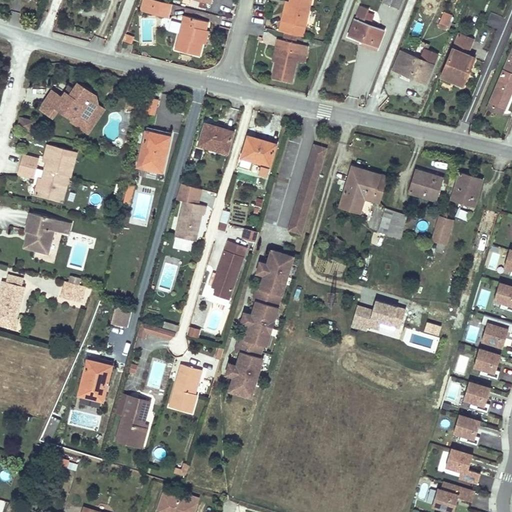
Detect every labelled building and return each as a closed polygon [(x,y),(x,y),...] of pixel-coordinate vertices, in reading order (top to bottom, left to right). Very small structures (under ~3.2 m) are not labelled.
[(174,4),(161,0),(153,0),(151,10),(170,16),(174,4)] [(290,0),(290,2),(287,14),(283,13),(279,31),(284,32),(298,36),(303,37),(311,0),(290,0)] [(402,0),(382,0),(382,2),(399,9),(402,0)] [(347,36),(371,46),(373,40),(379,43),(384,30),(364,23),(370,10),(360,6),(356,16),(354,19),(347,36)] [(94,17),(96,12),(85,8),(83,13),(94,17)] [(450,17),(443,15),(438,26),(445,29),(450,17)] [(205,30),(207,31),(210,22),(186,16),(176,49),(200,56),(204,43),(202,42),(205,30)] [(179,31),(181,21),(174,19),(171,29),(179,31)] [(297,40),(298,36),(284,32),(283,37),(297,40)] [(127,34),(124,41),(130,44),(133,36),(127,34)] [(465,70),(470,57),(466,55),(472,41),(459,35),(442,77),(462,85),(468,71),(465,70)] [(301,44),(278,38),(276,46),(279,47),(275,61),(272,77),(292,82),(297,60),(301,44)] [(307,45),(301,44),(297,60),(303,62),(307,45)] [(393,70),(424,83),(436,53),(424,48),(419,60),(400,52),(393,70)] [(473,59),(470,57),(465,70),(468,71),(473,59)] [(500,116),(511,88),(511,67),(505,65),(503,71),(502,71),(486,109),(500,116)] [(88,121),(100,105),(98,96),(81,84),(73,96),(68,92),(58,107),(75,119),(79,114),(88,121)] [(153,115),(157,101),(145,98),(144,102),(141,112),(153,115)] [(88,121),(79,114),(75,119),(73,122),(87,133),(105,109),(100,105),(88,121)] [(150,128),(153,115),(141,112),(138,126),(147,128),(150,129),(150,128)] [(33,133),(36,122),(20,117),(17,128),(33,133)] [(205,124),(198,145),(226,153),(232,132),(205,124)] [(147,128),(145,132),(154,134),(153,137),(169,141),(171,134),(150,128),(150,129),(147,128)] [(154,134),(145,132),(138,167),(161,172),(162,173),(169,141),(153,137),(154,134)] [(248,136),(242,157),(262,163),(259,173),(267,175),(276,145),(248,136)] [(51,145),(48,159),(47,161),(45,170),(43,179),(42,182),(39,181),(36,194),(62,201),(69,176),(70,176),(77,151),(51,145)] [(300,235),(325,151),(313,147),(288,232),(300,235)] [(39,159),(23,155),(19,173),(35,177),(37,168),(39,159)] [(161,172),(138,167),(136,174),(159,179),(161,172)] [(339,206),(353,211),(357,197),(363,199),(379,204),(387,178),(351,167),(346,183),(351,185),(349,189),(345,187),(339,206)] [(425,177),(426,175),(415,171),(409,193),(435,201),(439,186),(434,185),(435,180),(425,177)] [(441,180),(426,175),(425,177),(435,180),(434,185),(439,186),(441,180)] [(473,207),(474,203),(473,203),(476,191),(477,192),(481,181),(459,175),(451,200),(473,207)] [(184,200),(175,235),(196,240),(202,212),(204,213),(206,204),(198,203),(202,188),(181,180),(175,198),(184,200)] [(125,182),(121,203),(129,204),(134,184),(125,182)] [(357,197),(353,211),(359,212),(363,199),(357,197)] [(468,219),(470,210),(458,207),(456,217),(468,219)] [(226,224),(229,213),(223,211),(223,213),(220,222),(226,224)] [(484,211),(472,247),(479,249),(477,258),(482,260),(496,215),(484,211)] [(387,235),(393,215),(384,212),(378,232),(387,235)] [(71,235),(74,223),(34,213),(29,231),(31,231),(35,232),(33,242),(28,240),(27,247),(51,253),(57,231),(71,235)] [(393,215),(387,235),(399,239),(406,217),(393,213),(393,215)] [(445,244),(452,220),(438,216),(431,240),(438,242),(435,250),(441,252),(444,244),(445,244)] [(226,224),(220,222),(218,230),(225,232),(226,224)] [(245,229),(242,239),(255,242),(258,232),(245,229)] [(246,248),(229,242),(217,274),(221,276),(217,288),(215,294),(228,298),(246,248)] [(266,348),(277,309),(280,297),(281,298),(293,259),(293,258),(270,251),(266,265),(269,266),(265,278),(263,277),(259,290),(256,289),(252,302),(255,303),(251,316),(254,317),(250,329),(247,328),(243,341),(238,339),(234,352),(240,354),(236,367),(238,368),(235,380),(232,379),(228,393),(250,399),(262,360),(259,359),(262,347),(266,348)] [(269,266),(266,265),(259,263),(255,275),(263,277),(265,278),(269,266)] [(221,276),(217,274),(213,287),(217,288),(221,276)] [(9,282),(25,286),(26,279),(10,276),(9,282)] [(9,282),(4,281),(0,299),(0,301),(6,303),(4,308),(3,310),(0,320),(0,324),(14,328),(16,321),(20,318),(27,287),(25,286),(9,282)] [(83,284),(69,281),(65,298),(78,301),(83,284)] [(511,285),(499,282),(494,298),(500,300),(498,307),(511,311),(511,285)] [(400,327),(405,309),(375,300),(372,310),(357,305),(351,325),(366,330),(368,326),(379,329),(381,322),(400,327)] [(128,326),(132,308),(115,305),(112,322),(128,326)] [(511,332),(511,329),(511,321),(483,313),(480,322),(486,324),(481,339),(502,345),(507,331),(511,332)] [(254,317),(251,316),(243,314),(240,326),(247,328),(250,329),(254,317)] [(151,331),(154,323),(142,319),(138,332),(145,334),(147,329),(151,331)] [(176,330),(177,331),(179,324),(165,320),(163,326),(176,330)] [(176,330),(163,326),(154,323),(151,331),(170,337),(175,333),(176,330)] [(197,337),(199,329),(189,326),(187,334),(197,337)] [(224,347),(219,346),(215,358),(220,359),(224,347)] [(499,354),(479,348),(473,365),(480,367),(478,374),(497,379),(500,370),(495,369),(499,354)] [(96,362),(88,359),(78,394),(102,400),(111,369),(113,362),(97,357),(96,362)] [(146,385),(159,389),(166,363),(154,360),(146,385)] [(135,372),(138,364),(130,362),(128,370),(135,372)] [(197,394),(195,394),(192,393),(197,377),(200,378),(202,369),(182,363),(169,406),(191,413),(197,394)] [(235,380),(238,368),(236,367),(228,365),(224,377),(232,379),(235,380)] [(489,387),(468,381),(463,398),(470,400),(468,407),(487,413),(490,403),(485,402),(489,387)] [(147,413),(150,401),(139,398),(129,395),(116,440),(141,447),(147,428),(143,427),(147,413)] [(479,421),(458,414),(453,431),(460,433),(458,440),(477,446),(479,436),(475,435),(479,421)] [(51,417),(45,434),(53,437),(58,419),(51,417)] [(467,469),(471,454),(451,448),(446,465),(461,470),(459,476),(477,482),(480,473),(467,469)] [(76,469),(78,462),(63,458),(61,466),(76,469)] [(189,464),(184,463),(182,470),(175,468),(173,473),(181,475),(185,477),(189,464)] [(454,511),(458,497),(471,501),(474,492),(442,482),(440,489),(437,488),(432,505),(454,511)] [(189,498),(164,490),(157,510),(164,511),(174,511),(176,511),(189,511),(191,508),(194,509),(199,495),(190,493),(189,498)]
